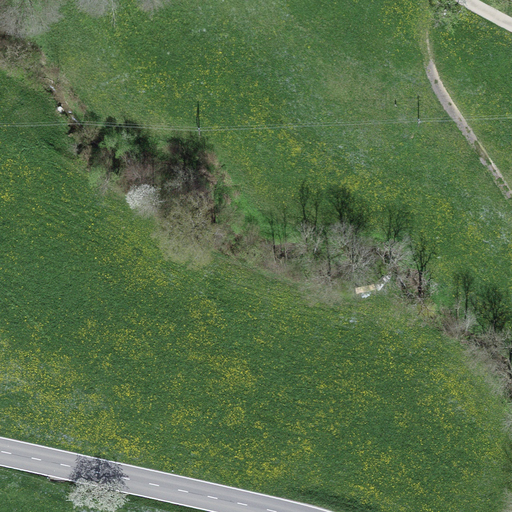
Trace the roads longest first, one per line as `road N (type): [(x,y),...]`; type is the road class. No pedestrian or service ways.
road 1 (secondary): [(0,450),(276,511)]
road 2 (track): [(508,192),(430,71),(424,31),(433,0)]
